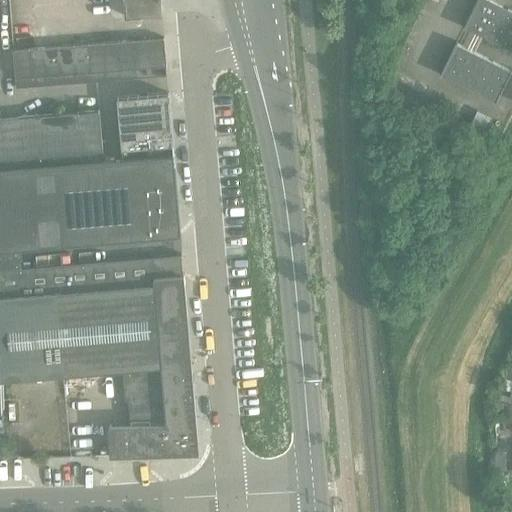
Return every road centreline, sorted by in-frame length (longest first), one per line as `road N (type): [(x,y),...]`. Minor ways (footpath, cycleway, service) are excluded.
road 1 (unclassified): [(233,496),(191,34),(230,13)]
road 2 (tertiary): [(313,491),(286,207),(258,76)]
road 3 (unclassified): [(0,504),(233,496)]
